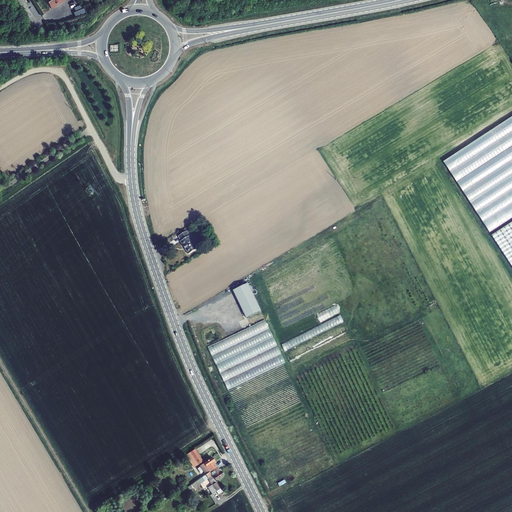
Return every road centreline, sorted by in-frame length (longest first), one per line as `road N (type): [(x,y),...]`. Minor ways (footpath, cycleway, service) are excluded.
road 1 (tertiary): [(261,511),(182,346),(132,183)]
road 2 (unclassified): [(132,183),(113,171),(61,74),(33,70),(0,88)]
road 3 (secondary): [(401,0),(263,24)]
